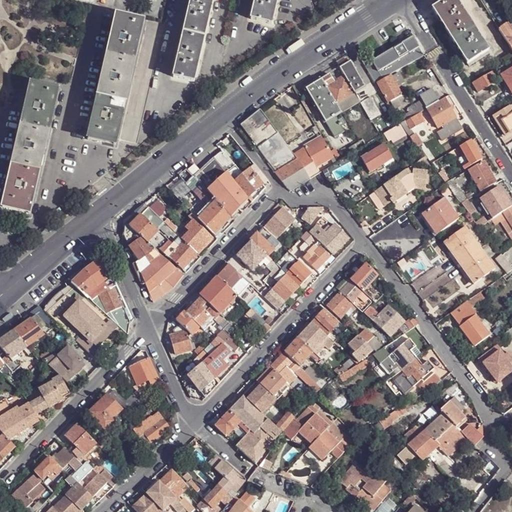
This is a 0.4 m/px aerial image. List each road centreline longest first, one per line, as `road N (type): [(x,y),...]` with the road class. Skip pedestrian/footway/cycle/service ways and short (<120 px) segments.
road 1 (residential): [(364,243),(491,414),(490,452),(506,470),(473,511)]
road 2 (residential): [(364,243),(191,424)]
road 3 (residential): [(149,329),(3,480)]
road 4 (residential): [(398,0),(511,168)]
road 5 (secondary): [(224,117),(382,5)]
road 6 (residential): [(279,189),(149,329)]
road 7 (secondary): [(98,218),(224,117)]
road 8 (secondary): [(0,296),(98,218)]
road 9 (residential): [(191,424),(102,511)]
road 10 (residential): [(98,218),(149,329)]
